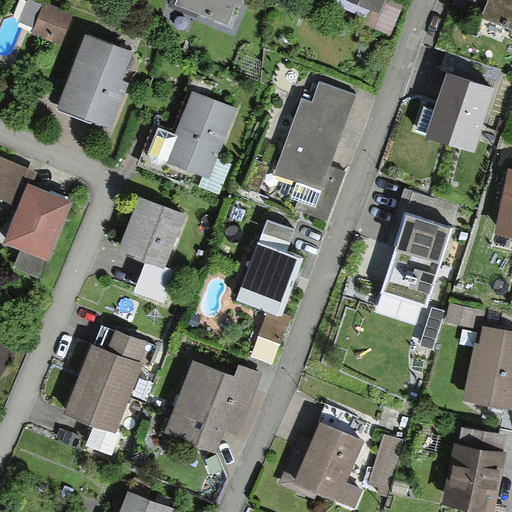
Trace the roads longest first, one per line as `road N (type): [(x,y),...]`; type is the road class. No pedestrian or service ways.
road 1 (residential): [(222,511),(426,0)]
road 2 (residential): [(0,130),(82,163),(102,183),(0,432)]
